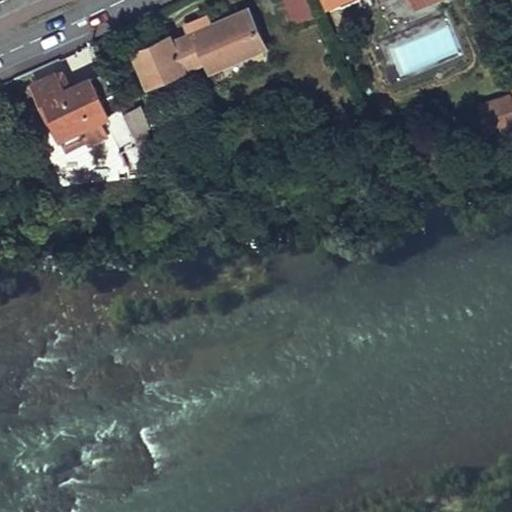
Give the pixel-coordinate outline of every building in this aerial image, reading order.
[(282,0),(291,26),(317,18),(310,0),(282,0)] [(169,37),(135,51),(149,84),(208,59),(213,70),(266,47),(249,9),(213,26),(191,36),(172,44),(169,37)] [(188,27),(191,36),(213,26),(209,19),(188,27)] [(117,32),(92,45),(97,55),(121,42),(117,32)] [(63,71),(35,84),(65,146),(83,137),(85,142),(105,133),(88,95),(77,100),(63,71)] [(511,102),(510,96),(482,103),(488,128),(511,122),(511,102)] [(145,107),(127,114),(141,143),(132,145),(134,156),(126,157),(130,178),(155,174),(144,150),(157,146),(151,131),(155,130),(145,107)]
